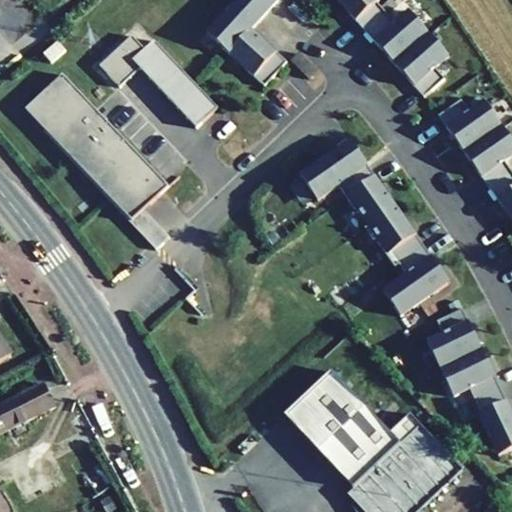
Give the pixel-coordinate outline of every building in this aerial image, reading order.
[(252,30),(279,0),(236,0),(207,33),(265,86),(287,62),(252,30)] [(380,0),(379,0),(337,0),(424,97),(445,79),(436,68),(449,56),(409,11),(395,23),(377,2),(380,0)] [(197,127),(218,107),(155,39),(145,48),(132,34),(100,65),(120,86),(140,67),(197,127)] [(169,188),(63,75),(26,110),(111,201),(123,189),(143,211),(169,188)] [(511,221),(511,172),(505,163),(511,158),(511,141),(485,103),(470,113),(462,102),(439,118),(511,221)] [(382,293),(400,318),(449,285),(351,142),(300,177),(318,203),(339,188),(357,215),(359,213),(378,240),(376,242),(395,269),(399,266),(406,277),(382,293)] [(143,211),(123,189),(111,201),(131,223),(157,250),(169,239),(143,211)] [(478,417),(498,459),(511,452),(511,414),(462,312),(437,324),(443,337),(427,345),(453,399),(469,391),(481,416),(478,417)] [(390,431),(331,370),(284,415),(352,487),(347,491),(366,511),(421,511),(464,472),(409,414),(390,431)] [(0,421),(48,399),(35,375),(0,392),(0,421)]
